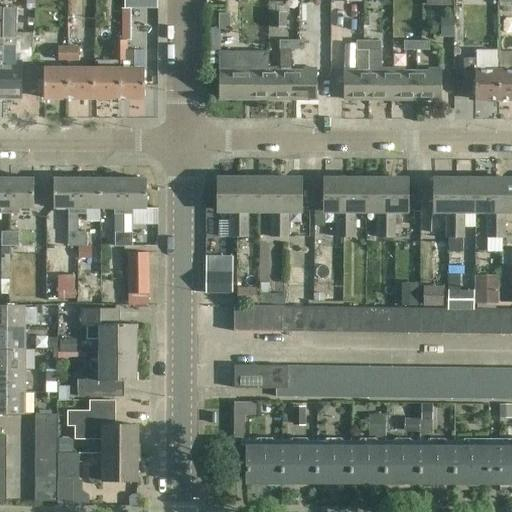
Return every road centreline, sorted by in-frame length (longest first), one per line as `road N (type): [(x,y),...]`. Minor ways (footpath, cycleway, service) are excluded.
road 1 (unclassified): [(179,511),(180,140)]
road 2 (unclassified): [(180,140),(511,142)]
road 3 (unclassified): [(0,139),(180,140)]
road 4 (residential): [(180,140),(183,0)]
